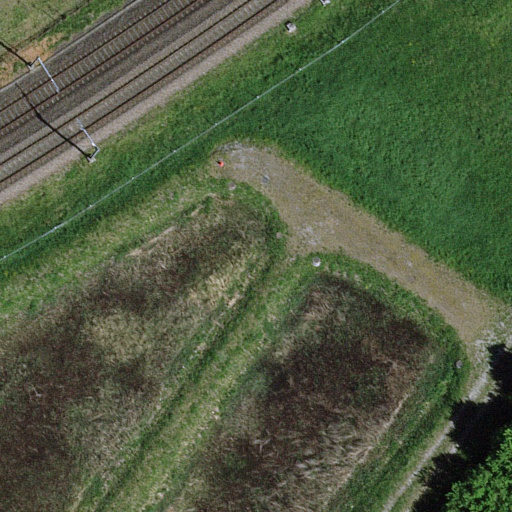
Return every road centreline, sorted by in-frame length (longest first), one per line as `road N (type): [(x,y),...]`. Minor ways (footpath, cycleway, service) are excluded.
road 1 (track): [(511,339),(251,167)]
road 2 (track): [(380,511),(511,339)]
